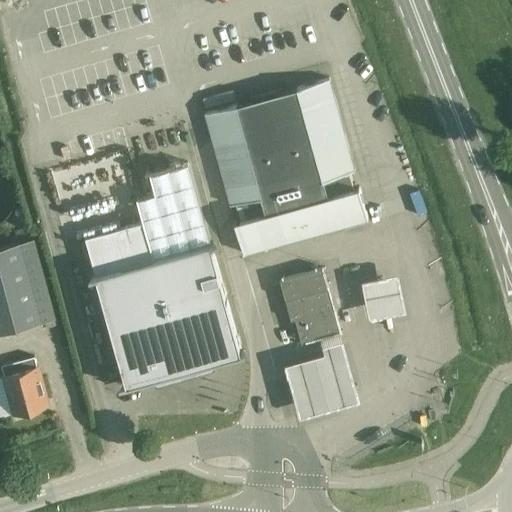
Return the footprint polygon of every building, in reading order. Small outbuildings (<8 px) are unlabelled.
[(241,219),(354,188),(349,172),(355,170),(329,78),(205,113),(230,205),(236,203),(241,219)] [(141,222),(84,238),(95,277),(97,277),(126,383),(124,383),(125,386),(244,353),(243,350),(241,351),(212,245),(214,244),(213,242),(212,242),(192,163),(152,175),(159,198),(135,205),(141,222)] [(244,253),(368,219),(359,186),(354,188),(241,219),(235,221),(244,253)] [(35,238),(0,247),(0,332),(56,319),(35,238)] [(302,341),(340,331),(326,278),(323,267),(280,279),(283,290),(291,320),(295,319),(302,341)] [(400,277),(365,285),(375,327),(410,319),(400,277)] [(348,345),(330,350),(331,355),(290,366),(305,417),(364,400),(348,345)] [(2,364),(10,394),(15,414),(48,405),(34,355),(2,364)]
